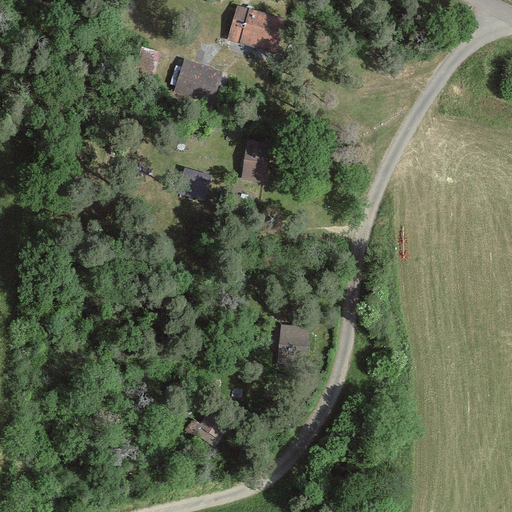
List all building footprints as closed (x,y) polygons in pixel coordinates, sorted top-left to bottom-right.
[(226,48),(284,66),(298,22),(240,4),(226,48)] [(219,107),(230,75),(187,61),(176,93),(219,107)] [(235,186),(273,192),(279,147),(242,141),(235,186)] [(173,187),(208,202),(224,166),(189,151),(173,187)] [(276,353),(313,354),(314,321),(277,319),(276,353)] [(222,450),(238,423),(210,407),(194,434),(222,450)]
